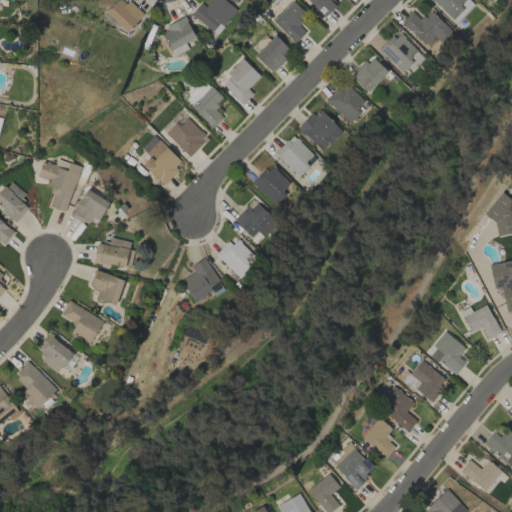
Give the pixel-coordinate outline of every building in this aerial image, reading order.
[(116,0),(105,13),(126,32),(141,15),(125,0),(116,0)] [(200,3),(191,13),(210,31),(218,22),(222,25),(235,10),(224,0),(210,0),(204,6),(200,3)] [(271,22),(294,43),(304,32),(296,24),(306,14),(291,0),(271,22)] [(306,0),(323,17),(336,5),(332,1),(332,0),(306,0)] [(430,0),(455,23),(474,3),(470,0),(430,0)] [(454,34),(429,11),(420,20),(411,11),(400,22),(423,44),(432,34),(444,46),(454,34)] [(160,30),(172,56),(187,49),(184,42),(194,37),(185,18),(160,30)] [(379,51),(405,75),(423,56),(396,32),(379,51)] [(290,52),(274,35),(254,54),(269,71),(290,52)] [(350,76),(367,93),(387,71),(370,55),(350,76)] [(252,94),(246,88),(259,76),(240,57),(216,80),(240,105),(252,94)] [(364,100),(343,80),(325,100),(349,123),(360,111),(356,108),(364,100)] [(189,106),(211,128),(222,118),(212,108),(222,98),(210,86),(189,106)] [(329,145),(342,129),(314,108),(298,131),(316,144),(320,138),(329,145)] [(206,138),(187,118),(178,126),(175,122),(164,132),(187,156),(206,138)] [(142,164),(162,183),(182,163),(153,135),(141,148),(150,156),(142,164)] [(273,154),(298,177),(316,158),(292,135),(273,154)] [(79,166),(56,158),(54,165),(42,161),(37,176),(47,179),(44,188),(53,191),(48,206),(65,211),(79,166)] [(285,193),(282,190),(289,183),(269,164),(251,184),(275,205),(285,193)] [(24,194),(9,180),(0,190),(0,208),(15,222),(27,208),(19,200),(24,194)] [(98,221),(108,202),(85,188),(70,215),(85,224),(90,216),(98,221)] [(495,236),(511,232),(511,206),(510,199),(488,204),(495,236)] [(257,231),(262,237),(276,223),(254,200),(234,220),(250,237),(257,231)] [(13,230),(0,220),(0,244),(2,246),(13,230)] [(133,242),(109,237),(107,245),(96,243),(93,261),(127,268),(133,242)] [(253,256),(234,237),(216,256),(239,278),(250,266),(246,263),(253,256)] [(193,303),(212,290),(209,286),(218,280),(203,257),(190,266),(193,271),(179,281),(193,303)] [(122,278),(94,271),(90,286),(98,288),(95,299),(116,304),(122,278)] [(504,311),(511,309),(511,282),(501,284),(504,311)] [(89,343),(102,320),(67,300),(59,316),(72,323),(68,331),(89,343)] [(499,332),(485,304),(471,311),(468,307),(459,311),(470,332),(481,327),(486,339),(499,332)] [(467,359),(460,354),(465,348),(444,332),(427,353),(454,375),(467,359)] [(56,373),(72,353),(48,333),(35,349),(46,358),(42,362),(56,373)] [(55,389),(27,360),(13,374),(26,388),(20,393),(35,409),(55,389)] [(409,374),(404,370),(398,378),(428,402),(446,381),(420,360),(409,374)] [(0,416),(13,408),(0,386),(0,416)] [(405,412),(413,402),(392,386),(376,407),(407,431),(415,420),(405,412)] [(394,447),(383,437),(390,429),(371,411),(362,421),(369,427),(360,437),(384,458),(394,447)] [(511,434),(506,430),(501,436),(493,429),(482,444),(506,463),(510,458),(511,458),(511,434)] [(374,469),(348,442),(339,450),(342,453),(331,464),(354,487),(374,469)] [(486,460),(480,469),(468,460),(459,471),(484,491),(500,471),(486,460)] [(324,511),(327,511),(344,499),(326,474),(307,489),(324,511)] [(426,507),(431,511),(430,511),(462,511),(465,509),(446,489),(426,507)] [(309,511),(298,493),(275,506),(278,511),(309,511)]
